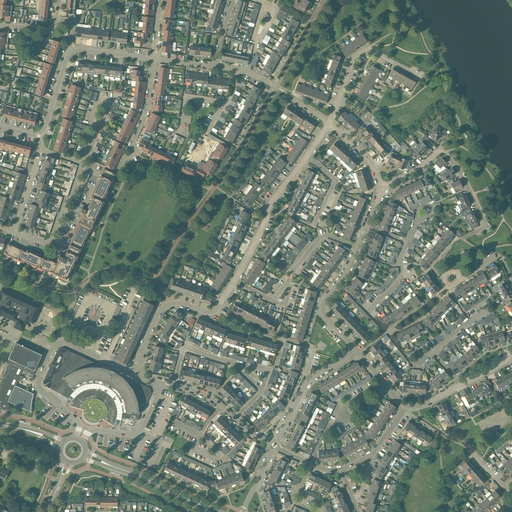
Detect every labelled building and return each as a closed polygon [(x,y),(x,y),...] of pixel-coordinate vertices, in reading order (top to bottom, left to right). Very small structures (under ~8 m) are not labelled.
[(312,3),(305,0),(302,0),(300,4),(297,2),(294,7),(304,13),(305,10),(307,11),(312,3)] [(10,20),(11,12),(0,10),(0,13),(0,16),(5,17),(4,19),(10,20)] [(289,23),(298,28),(299,25),(298,24),(299,22),(291,18),(289,23)] [(216,30),(217,25),(209,23),(208,27),(207,26),(205,31),(213,32),(214,29),(216,30)] [(298,28),(289,23),(286,28),(294,32),(295,31),(296,31),(298,28)] [(286,28),(283,32),(292,37),(294,34),(293,33),(294,32),(286,28)] [(0,32),(0,37),(8,39),(9,31),(3,30),(3,32),(0,32)] [(290,41),(292,37),(283,32),(281,37),(283,38),(289,41),(289,40),(290,41)] [(357,38),(362,46),(367,42),(362,35),(363,34),(361,32),(359,34),(360,36),(357,38)] [(356,49),(362,46),(357,38),(356,36),(354,38),(355,40),(352,42),(351,42),(356,49)] [(145,44),(145,39),(137,38),(137,37),(135,37),(134,46),(140,47),(141,44),(145,44)] [(283,38),(280,43),(289,48),(291,44),(290,44),(290,42),(289,41),(283,38)] [(51,39),(49,45),(59,48),(61,43),(51,39)] [(351,53),(356,49),(351,42),(352,42),(350,40),(348,41),(349,43),(346,46),(351,53)] [(289,48),(280,43),(277,48),(285,52),(286,51),(287,51),(289,48)] [(346,57),(351,53),(346,46),(345,44),(343,45),(344,47),(340,49),(346,57)] [(59,48),(49,45),(47,50),(58,53),(59,48)] [(172,48),(162,46),(161,55),(167,56),(168,53),(172,53),(172,48)] [(274,46),(272,50),(273,51),(275,52),(282,56),(283,57),(285,54),(284,53),(285,52),(277,48),(274,46)] [(58,53),(47,50),(45,55),(56,58),(58,53)] [(273,51),(270,56),(278,60),(279,59),(280,60),(282,56),(275,52),(273,51)] [(54,64),(56,58),(45,55),(44,60),(54,64)] [(332,59),(332,60),(341,63),(343,58),(334,55),(333,59),(332,59)] [(270,56),(268,61),(276,66),(278,62),(277,62),(278,60),(270,56)] [(265,59),(263,64),(265,65),(273,70),(274,68),(275,69),(276,66),(268,61),(265,59)] [(331,65),(340,68),(341,63),(332,60),(331,60),(332,61),(331,65)] [(40,67),(51,71),(52,65),(42,62),(40,67)] [(159,73),(169,74),(170,69),(166,68),(166,65),(160,64),(159,73)] [(273,70),(265,65),(262,70),(265,72),(264,75),(269,77),(270,75),(271,75),(273,72),(272,71),(273,70)] [(328,69),(338,73),(340,68),(331,65),(329,69),(328,68),(328,69)] [(139,67),(138,67),(131,66),(130,75),(133,76),(133,75),(141,76),(141,71),(139,70),(139,67)] [(377,77),(378,76),(379,73),(381,74),(383,71),(381,70),(380,71),(372,66),(369,72),(377,77)] [(39,72),(49,76),(51,71),(40,67),(39,72)] [(116,67),(115,77),(120,78),(121,76),(122,77),(123,71),(121,70),(122,67),(116,67)] [(395,79),(399,71),(393,68),(389,76),(393,78),(392,80),(394,82),(395,80),(395,79)] [(327,74),(336,78),(338,73),(328,69),(328,70),(329,70),(327,74)] [(405,74),(399,71),(395,79),(395,80),(399,82),(398,83),(400,85),(401,83),(400,83),(405,74)] [(47,81),(49,76),(39,72),(37,78),(47,81)] [(369,72),(366,78),(374,82),(376,78),(378,79),(379,77),(380,77),(378,76),(377,77),(369,72)] [(325,73),(323,78),(324,79),(326,79),(334,82),(336,78),(327,74),(325,73)] [(411,78),(405,74),(400,83),(401,83),(404,85),(402,89),(405,90),(406,88),(405,88),(411,78)] [(46,86),(47,81),(37,78),(35,83),(46,86)] [(374,82),(366,78),(363,84),(371,88),(371,87),(373,84),(375,85),(376,83),(374,82)] [(417,81),(411,78),(405,88),(406,88),(409,90),(408,91),(410,93),(417,81)] [(324,84),(332,87),(333,87),(334,82),(326,79),(324,84)] [(44,91),(46,86),(35,83),(34,88),(44,91)] [(254,86),(251,91),(259,95),(260,94),(261,94),(263,91),(262,90),(263,88),(264,88),(258,84),(256,87),(254,86)] [(304,86),(305,87),(305,84),(303,84),(302,86),(298,84),(295,92),(301,95),(304,86)] [(371,88),(363,84),(360,89),(368,94),(368,93),(370,90),(372,91),(373,89),(371,87),(371,88)] [(68,95),(77,98),(81,88),(71,85),(68,95)] [(304,86),(301,95),(307,97),(310,89),(311,89),(312,87),(309,86),(308,88),(305,87),(304,86)] [(42,97),(44,91),(34,88),(32,93),(42,97)] [(314,90),(311,89),(310,89),(307,97),(313,99),(316,91),(317,91),(318,89),(315,88),(314,90)] [(370,94),(368,93),(368,94),(360,89),(356,95),(364,100),(367,96),(369,97),(370,94)] [(316,91),(313,99),(319,101),(323,93),(324,91),(323,91),(321,90),(321,92),(317,91),(316,91)] [(251,91),(248,95),(257,100),(259,97),(258,96),(259,95),(251,91)] [(327,95),(323,93),(319,101),(326,104),(329,95),(329,96),(330,93),(328,93),(327,95)] [(65,105),(74,108),(77,98),(68,95),(65,105)] [(248,95),(246,100),(254,104),(254,103),(255,104),(257,100),(248,95)] [(253,106),(254,104),(246,100),(243,105),(245,106),(252,110),(254,106),(253,106)] [(3,116),(8,117),(11,107),(6,105),(3,116)] [(71,119),(74,108),(65,105),(62,116),(71,119)] [(245,106),(242,110),(250,115),(251,113),(252,114),(254,110),(252,110),(245,106)] [(288,106),(281,117),(284,119),(285,120),(286,117),(292,109),(288,106)] [(17,108),(11,107),(8,117),(14,119),(17,108)] [(22,109),(17,108),(14,119),(19,120),(22,109)] [(27,111),(22,109),(19,120),(24,121),(27,111)] [(128,115),(138,119),(140,114),(130,109),(128,115)] [(291,119),(296,111),(292,109),(286,117),(287,118),(288,117),(291,119)] [(242,110),(240,115),(248,120),(250,117),(249,116),(250,115),(242,110)] [(32,112),(27,111),(24,121),(30,123),(32,112)] [(300,114),(296,111),(291,119),(295,122),(300,114)] [(342,122),(348,115),(344,111),(338,118),(342,122)] [(32,112),(30,123),(35,124),(38,114),(32,112)] [(149,118),(159,122),(161,117),(152,113),(149,118)] [(295,122),(294,123),(295,123),(295,125),(298,127),(298,126),(304,117),(300,114),(295,122)] [(135,124),(138,119),(128,115),(126,119),(135,124)] [(240,115),(237,120),(243,123),(245,124),(245,123),(247,124),(248,120),(240,115)] [(348,115),(342,122),(346,125),(352,118),(351,117),(348,115)] [(310,121),(304,117),(298,126),(300,128),(301,126),(305,128),(310,121)] [(63,118),(60,129),(69,132),(73,121),(63,118)] [(159,122),(149,118),(147,123),(157,127),(159,122)] [(356,122),(352,118),(346,125),(350,129),(356,122)] [(123,124),(133,129),(135,124),(126,119),(123,124)] [(235,119),(233,124),(241,129),(243,125),(242,125),(243,123),(237,120),(235,119)] [(305,128),(303,130),(306,132),(307,130),(311,132),(316,125),(310,121),(305,128)] [(356,122),(350,129),(354,132),(360,125),(356,122)] [(154,132),(157,127),(147,123),(145,128),(154,132)] [(121,129),(131,134),(133,129),(123,124),(121,129)] [(233,124),(230,128),(238,133),(238,131),(240,132),(241,129),(233,124)] [(363,137),(370,131),(366,127),(365,128),(362,125),(359,128),(360,129),(362,131),(359,133),(363,137)] [(441,130),(437,126),(428,133),(430,135),(428,136),(430,138),(432,137),(434,141),(437,139),(438,141),(441,138),(442,138),(447,134),(444,131),(443,132),(441,130)] [(230,128),(227,133),(236,138),(238,135),(237,134),(238,133),(230,128)] [(60,129),(57,139),(66,142),(69,132),(60,129)] [(119,134),(128,139),(131,134),(121,129),(119,134)] [(370,131),(363,137),(367,142),(375,134),(372,130),(370,132),(370,131)] [(236,138),(227,133),(225,138),(232,142),(233,141),(234,141),(236,138)] [(128,139),(119,134),(116,139),(126,144),(128,139)] [(218,139),(209,134),(207,137),(216,142),(218,139)] [(375,134),(367,142),(371,146),(378,140),(376,138),(377,136),(375,134)] [(147,142),(149,140),(148,140),(140,136),(138,142),(141,143),(139,147),(144,149),(147,142)] [(294,142),(296,143),(297,142),(304,148),(308,142),(301,137),(298,141),(296,140),(294,142)] [(422,142),(418,145),(425,153),(429,149),(427,147),(430,145),(423,137),(420,139),(422,142)] [(63,153),(66,142),(57,139),(53,150),(63,153)] [(227,144),(218,139),(216,142),(219,144),(216,149),(226,155),(228,152),(226,151),(228,148),(225,147),(227,144)] [(371,146),(375,150),(381,144),(380,143),(382,142),(379,139),(378,140),(371,146)] [(114,140),(112,145),(114,146),(123,150),(125,145),(117,141),(114,140)] [(2,152),(7,153),(10,142),(5,141),(2,152)] [(7,153),(13,154),(15,144),(10,142),(7,153)] [(151,147),(152,144),(147,142),(144,149),(142,151),(147,154),(148,154),(151,147)] [(293,148),(301,153),(304,148),(297,142),(296,143),(294,147),(292,145),(291,147),(293,149),(293,148)] [(333,153),(339,146),(336,142),(329,149),(333,153)] [(411,148),(409,149),(416,157),(419,155),(421,157),(425,153),(418,145),(415,142),(410,146),(411,148)] [(13,154),(18,156),(21,145),(15,144),(13,154)] [(381,144),(375,150),(378,154),(385,148),(381,144)] [(21,145),(18,156),(23,157),(26,147),(21,145)] [(112,151),(120,155),(123,150),(114,146),(112,151)] [(339,146),(333,153),(337,156),(343,149),(339,146)] [(385,148),(378,154),(382,159),(385,156),(387,158),(392,151),(387,146),(385,148)] [(26,147),(23,157),(28,159),(31,148),(26,147)] [(156,149),(151,147),(148,154),(147,154),(147,155),(152,158),(156,149)] [(297,159),(301,153),(293,148),(293,149),(290,152),(289,151),(287,153),(289,154),(289,153),(297,159)] [(152,158),(157,160),(161,151),(156,149),(152,158)] [(226,155),(216,149),(213,155),(211,153),(209,156),(218,161),(219,158),(222,160),(223,157),(225,157),(226,155)] [(337,156),(341,159),(347,153),(343,149),(337,156)] [(109,150),(107,155),(109,156),(118,160),(120,155),(112,151),(109,150)] [(157,160),(161,162),(166,154),(161,151),(157,160)] [(392,151),(387,158),(389,159),(387,163),(392,165),(396,157),(397,154),(392,152),(392,151)] [(171,156),(166,165),(171,167),(176,158),(177,156),(174,155),(175,153),(173,152),(171,156)] [(293,164),(297,159),(289,153),(289,154),(287,157),(285,156),(283,158),(285,160),(286,159),(293,164)] [(347,153),(341,159),(345,163),(351,156),(347,153)] [(161,162),(166,165),(171,156),(166,154),(161,162)] [(107,155),(105,160),(107,161),(116,165),(118,160),(109,156),(107,155)] [(44,161),(54,164),(56,159),(46,156),(44,161)] [(204,162),(203,163),(205,165),(216,171),(217,168),(216,167),(218,164),(216,163),(218,161),(209,156),(208,159),(207,162),(206,162),(205,162),(204,162)] [(351,156),(345,163),(349,166),(355,159),(351,156)] [(279,157),(275,161),(282,167),(283,165),(284,166),(287,163),(279,157)] [(398,168),(401,159),(396,157),(392,165),(398,168)] [(440,173),(446,169),(443,166),(446,163),(442,158),(433,167),(439,173),(440,173)] [(355,159),(349,166),(353,170),(359,163),(355,159)] [(401,159),(398,168),(403,170),(404,168),(408,169),(410,164),(409,163),(410,161),(405,159),(404,161),(401,159)] [(43,166),(53,169),(54,164),(44,161),(43,166)] [(116,165),(107,161),(105,166),(113,170),(116,165)] [(216,171),(205,165),(200,161),(197,167),(197,168),(194,173),(203,177),(206,172),(211,176),(213,172),(214,173),(216,171)] [(282,167),(275,161),(272,166),(280,172),(282,169),(281,168),(282,167)] [(191,165),(185,162),(181,171),(184,173),(183,174),(186,176),(191,165)] [(197,168),(197,167),(191,165),(186,176),(189,177),(189,175),(193,177),(194,173),(197,168)] [(41,171),(51,174),(53,169),(43,166),(41,171)] [(280,172),(272,166),(268,170),(275,176),(276,174),(277,175),(280,172)] [(116,173),(105,168),(90,198),(92,199),(87,210),(83,208),(84,205),(81,204),(80,207),(74,205),(72,211),(77,213),(75,216),(78,217),(79,215),(83,217),(80,223),(79,223),(74,233),(76,234),(65,256),(59,252),(57,256),(59,257),(58,260),(59,260),(58,263),(48,258),(48,260),(27,250),(27,252),(9,243),(4,254),(24,264),(25,262),(46,272),(46,270),(59,276),(58,279),(60,280),(60,281),(65,284),(66,283),(69,282),(70,282),(77,268),(75,268),(75,266),(73,265),(91,229),(104,201),(103,201),(116,173)] [(307,172),(306,175),(314,179),(316,174),(317,175),(319,172),(311,168),(309,171),(307,170),(306,172),(307,172)] [(447,171),(446,169),(440,173),(442,175),(443,174),(447,180),(455,174),(452,168),(447,171)] [(275,176),(268,170),(265,175),(273,181),(275,178),(274,177),(275,176)] [(39,176),(50,180),(51,174),(41,171),(39,176)] [(17,172),(15,178),(24,180),(26,175),(17,172)] [(273,181),(265,175),(261,179),(268,185),(269,184),(270,184),(273,181)] [(312,183),(314,179),(306,175),(304,177),(303,177),(302,179),(312,184),(312,183)] [(421,180),(424,187),(426,190),(429,189),(427,186),(432,184),(427,175),(424,176),(425,178),(422,179),(423,179),(422,180),(421,180)] [(38,181),(48,185),(50,180),(39,176),(38,181)] [(24,180),(15,178),(14,183),(23,186),(24,180)] [(419,190),(424,187),(421,180),(422,180),(421,178),(418,179),(419,181),(417,182),(416,182),(419,190)] [(268,185),(261,179),(260,181),(258,180),(256,182),(263,188),(266,190),(268,187),(267,186),(268,185)] [(301,184),(309,188),(310,188),(313,189),(315,185),(312,183),(312,184),(302,179),(301,180),(302,181),(301,184)] [(414,192),(419,190),(416,182),(417,182),(416,180),(413,182),(414,183),(412,184),(410,185),(414,192)] [(454,183),(453,180),(447,183),(450,189),(453,188),(455,191),(462,188),(459,181),(454,183)] [(48,185),(38,181),(36,187),(46,190),(48,185)] [(256,182),(252,187),(259,192),(260,191),(261,192),(263,188),(256,182)] [(23,186),(14,183),(12,188),(21,191),(23,186)] [(410,185),(412,184),(411,183),(408,184),(409,185),(406,187),(405,187),(409,194),(414,192),(410,185)] [(307,193),(309,188),(301,184),(300,186),(299,186),(298,188),(307,193)] [(250,185),(246,189),(256,197),(259,194),(258,194),(259,192),(252,187),(250,185)] [(403,197),(404,197),(406,195),(407,197),(408,198),(410,197),(409,194),(405,187),(406,187),(405,185),(403,186),(404,188),(401,189),(400,189),(403,197)] [(8,187),(7,192),(10,193),(19,196),(21,191),(12,188),(8,187)] [(400,189),(401,189),(400,187),(398,189),(398,190),(395,192),(396,194),(391,196),(396,200),(401,198),(402,200),(403,200),(405,200),(404,197),(403,197),(400,189)] [(297,190),(295,192),(305,197),(307,193),(298,188),(297,190)] [(254,201),(256,197),(246,189),(243,194),(245,196),(252,201),(253,200),(254,201)] [(39,195),(48,198),(49,193),(40,190),(39,195)] [(294,195),(293,197),(302,202),(303,201),(305,197),(295,192),(294,195)] [(458,205),(468,201),(466,196),(464,197),(462,192),(455,196),(458,202),(457,202),(458,205)] [(10,193),(9,198),(13,199),(13,200),(18,201),(19,196),(10,193)] [(37,201),(46,203),(48,198),(39,195),(37,201)] [(2,202),(11,205),(13,200),(13,199),(9,198),(4,196),(3,196),(2,202)] [(251,203),(252,201),(245,196),(242,200),(241,200),(240,200),(239,201),(248,208),(252,203),(251,203)] [(389,206),(388,207),(398,211),(399,211),(401,207),(400,206),(399,205),(398,205),(399,203),(396,200),(391,196),(388,203),(390,203),(389,206)] [(293,199),(292,202),(300,206),(301,207),(302,204),(304,205),(305,203),(303,201),(302,202),(293,197),(292,199),(293,199)] [(360,197),(358,201),(366,205),(368,200),(360,197)] [(46,203),(37,201),(35,205),(35,206),(41,207),(41,208),(44,209),(46,203)] [(358,201),(356,206),(364,210),(366,205),(358,201)] [(468,201),(458,205),(461,211),(459,212),(461,214),(470,210),(468,206),(470,205),(468,201)] [(11,205),(2,202),(0,207),(9,210),(11,205)] [(300,206),(292,202),(290,205),(289,204),(288,206),(301,212),(302,210),(299,208),(300,206)] [(39,213),(41,208),(41,207),(35,206),(35,205),(31,204),(29,209),(39,213)] [(388,208),(387,211),(386,212),(394,215),(395,212),(397,213),(398,211),(388,207),(389,206),(387,205),(386,208),(388,208)] [(301,212),(288,206),(287,208),(288,208),(287,211),(295,215),(296,213),(299,215),(301,212)] [(356,206),(354,211),(362,214),(364,210),(356,206)] [(0,207),(0,212),(8,215),(9,210),(0,207)] [(239,216),(247,220),(248,218),(249,219),(251,215),(245,212),(246,210),(242,207),(240,210),(242,211),(239,216)] [(29,209),(27,215),(37,218),(39,213),(29,209)] [(391,220),(394,215),(386,212),(387,211),(385,210),(384,213),(385,214),(384,216),(384,217),(391,220)] [(470,210),(461,214),(461,215),(463,216),(464,216),(466,219),(465,220),(466,222),(476,217),(474,212),(471,213),(470,210)] [(354,211),(352,215),(360,219),(362,214),(354,211)] [(27,215),(26,220),(36,223),(37,218),(27,215)] [(352,215),(350,220),(358,224),(360,219),(352,215)] [(246,221),(247,220),(239,216),(237,221),(239,222),(246,226),(246,225),(247,222),(246,221)] [(383,219),(382,222),(389,226),(390,223),(393,224),(394,222),(391,221),(391,220),(384,217),(384,216),(383,216),(382,218),(383,219)] [(287,219),(285,220),(294,227),(297,223),(290,217),(288,220),(287,219)] [(478,222),(476,217),(466,222),(467,225),(468,224),(471,230),(478,227),(476,223),(478,222)] [(34,228),(36,223),(26,220),(24,225),(34,228)] [(285,223),(283,225),(290,231),(291,231),(293,233),(296,229),(294,227),(285,220),(284,222),(285,223)] [(348,224),(348,225),(356,228),(358,224),(350,220),(348,224)] [(389,226),(382,222),(381,221),(379,224),(381,224),(379,228),(390,232),(392,227),(389,226)] [(239,222),(237,227),(246,232),(248,228),(246,228),(247,226),(246,225),(246,226),(239,222)] [(346,223),(345,226),(347,227),(345,230),(345,231),(354,234),(356,228),(348,225),(348,224),(346,223)] [(279,228),(287,235),(290,231),(283,225),(281,228),(280,227),(279,228)] [(246,232),(237,227),(234,232),(242,236),(243,235),(244,235),(246,232)] [(284,239),(287,235),(279,228),(278,230),(279,231),(277,233),(284,239)] [(344,229),(342,232),(344,233),(342,237),(351,241),(354,234),(345,231),(345,230),(344,229)] [(444,230),(442,231),(451,238),(450,239),(451,240),(453,238),(452,237),(455,234),(448,229),(447,231),(445,230),(444,230)] [(413,237),(418,240),(420,237),(420,236),(421,236),(423,234),(420,231),(418,230),(417,233),(416,235),(415,234),(413,237)] [(451,238),(442,231),(441,233),(441,234),(443,236),(441,238),(447,243),(446,243),(448,244),(449,242),(448,241),(450,239),(451,238)] [(234,232),(232,237),(232,238),(241,242),(243,238),(241,238),(242,236),(234,232)] [(375,239),(385,243),(385,241),(386,241),(388,237),(385,236),(384,237),(377,234),(377,233),(376,232),(375,235),(376,236),(375,238),(375,239)] [(274,235),(273,236),(281,243),(283,245),(286,240),(284,239),(277,233),(275,236),(274,235)] [(278,247),(281,243),(273,236),(271,238),(272,239),(271,241),(278,247)] [(437,242),(443,247),(443,248),(444,249),(446,247),(444,246),(446,243),(447,243),(441,238),(439,236),(435,240),(437,242)] [(227,242),(237,247),(238,245),(239,246),(241,242),(232,238),(232,237),(230,237),(227,242)] [(413,241),(412,243),(414,245),(417,247),(421,243),(418,240),(413,237),(412,241),(413,241)] [(373,238),(372,241),(374,241),(373,244),(373,245),(383,248),(385,243),(375,239),(375,238),(373,238)] [(266,245),(275,251),(278,247),(271,241),(269,244),(268,243),(266,245)] [(236,248),(237,247),(227,242),(225,247),(227,248),(236,252),(238,249),(236,248)] [(443,247),(437,242),(433,246),(439,251),(439,252),(440,253),(442,251),(441,250),(443,248),(443,247)] [(382,251),(383,249),(373,245),(373,244),(371,243),(370,246),(372,246),(371,249),(371,250),(378,253),(379,250),(382,251)] [(437,254),(439,252),(439,251),(433,246),(431,244),(427,248),(430,250),(430,251),(436,256),(435,256),(436,257),(438,255),(437,254)] [(272,255),(275,251),(266,245),(265,246),(266,247),(264,249),(272,255)] [(337,250),(344,256),(347,252),(340,246),(337,250)] [(236,252),(227,248),(224,253),(232,257),(233,255),(234,256),(236,252)] [(266,262),(272,255),(264,249),(262,252),(261,251),(260,253),(262,254),(259,257),(266,262)] [(378,253),(371,250),(371,249),(369,249),(368,251),(370,252),(369,255),(376,258),(377,256),(380,257),(381,254),(378,253)] [(337,250),(334,255),(341,260),(344,256),(337,250)] [(436,256),(430,251),(426,255),(432,260),(431,261),(433,262),(434,259),(433,258),(435,256),(436,256)] [(232,257),(224,253),(222,258),(227,261),(226,262),(230,264),(232,259),(231,259),(232,257)] [(341,260),(334,255),(331,259),(338,264),(341,260)] [(432,260),(426,255),(422,259),(428,264),(428,265),(429,266),(431,264),(429,263),(431,261),(432,260)] [(366,260),(365,262),(376,267),(378,262),(375,261),(366,257),(365,259),(365,260),(366,260)] [(428,264),(422,259),(420,257),(416,262),(424,269),(425,270),(427,268),(426,267),(428,265),(428,264)] [(255,263),(262,268),(265,264),(257,259),(255,263)] [(338,264),(331,259),(327,263),(335,268),(338,264)] [(376,267),(365,262),(364,261),(363,263),(363,264),(364,265),(363,267),(373,272),(376,267)] [(224,266),(222,269),(222,270),(229,275),(233,269),(225,264),(226,264),(224,262),(222,265),(224,266)] [(259,272),(262,268),(255,263),(252,268),(259,272)] [(335,268),(327,263),(324,267),(332,272),(335,268)] [(284,273),(288,268),(283,264),(279,269),(284,273)] [(495,265),(490,268),(497,278),(500,276),(500,274),(503,272),(500,267),(497,269),(495,265)] [(371,276),(373,272),(363,267),(362,266),(361,268),(361,269),(362,269),(361,271),(368,275),(371,276)] [(332,272),(324,267),(321,271),(329,276),(332,272)] [(218,275),(226,280),(229,275),(222,270),(222,269),(220,268),(219,270),(221,271),(219,275),(218,275)] [(257,277),(259,272),(252,268),(249,272),(257,277)] [(492,281),(497,278),(490,268),(485,271),(488,275),(485,276),(489,283),(492,281)] [(329,276),(321,271),(318,275),(326,281),(329,276)] [(366,280),(368,275),(361,271),(359,271),(358,273),(359,274),(358,276),(366,280)] [(249,272),(246,276),(254,281),(257,277),(249,272)] [(490,283),(489,283),(485,276),(483,272),(481,273),(481,274),(481,275),(479,276),(484,283),(485,286),(490,283)] [(423,282),(430,277),(431,277),(429,275),(428,275),(427,273),(421,277),(420,276),(417,278),(421,284),(423,282)] [(222,286),(226,280),(218,275),(219,275),(217,274),(215,276),(217,277),(215,280),(215,281),(222,286)] [(326,281),(318,275),(315,279),(323,285),(326,281)] [(475,279),(479,286),(484,283),(479,276),(478,275),(477,276),(476,277),(477,278),(475,279)] [(251,285),(254,281),(246,276),(243,280),(251,285)] [(168,288),(174,290),(178,279),(171,277),(168,288)] [(360,287),(363,290),(368,284),(365,281),(364,283),(356,277),(354,279),(354,280),(355,280),(354,282),(360,287)] [(423,282),(426,286),(433,281),(434,281),(433,279),(431,279),(430,277),(423,282)] [(479,286),(475,279),(474,278),(472,279),(472,280),(470,282),(477,291),(481,289),(479,286)] [(180,292),(184,281),(178,279),(174,290),(180,292)] [(219,291),(222,286),(215,281),(215,280),(213,279),(212,281),(214,283),(211,287),(219,291)] [(323,285),(315,279),(312,283),(319,289),(323,285)] [(402,282),(400,284),(402,286),(403,286),(407,290),(410,294),(412,292),(410,288),(406,283),(404,280),(402,282)] [(477,291),(470,282),(470,280),(468,281),(468,283),(466,284),(471,291),(473,294),(477,291)] [(186,294),(190,283),(184,281),(180,292),(186,294)] [(350,286),(359,293),(361,291),(358,289),(360,287),(354,282),(353,281),(351,283),(351,284),(352,284),(351,286),(350,286)] [(433,281),(426,286),(429,290),(436,285),(437,285),(436,283),(435,283),(434,283),(433,281)] [(496,286),(493,288),(495,291),(496,292),(501,289),(504,293),(510,290),(505,283),(502,285),(501,282),(496,286)] [(186,294),(192,296),(196,285),(190,283),(186,294)] [(466,294),(467,294),(471,291),(466,284),(465,283),(463,284),(463,285),(464,286),(462,287),(466,294)] [(196,285),(192,296),(198,298),(202,287),(196,285)] [(350,286),(351,286),(349,285),(348,287),(348,288),(349,288),(347,290),(354,295),(352,297),(355,299),(360,294),(359,293),(350,286)] [(437,287),(436,285),(429,290),(432,295),(440,289),(439,287),(437,287)] [(459,289),(457,290),(462,297),(464,300),(468,297),(467,294),(466,294),(462,287),(461,286),(459,287),(459,288),(459,289)] [(208,289),(202,287),(198,298),(204,300),(208,289)] [(42,306),(2,288),(0,292),(0,315),(2,315),(17,322),(14,328),(23,332),(25,328),(26,329),(29,328),(28,325),(26,324),(27,323),(27,321),(34,324),(42,306)] [(462,297),(457,290),(457,288),(455,290),(455,291),(453,292),(458,300),(462,297)] [(306,294),(316,297),(317,295),(316,295),(317,292),(308,289),(306,294)] [(511,293),(510,290),(504,293),(502,295),(504,299),(503,300),(505,302),(510,299),(508,297),(511,294),(511,293)] [(412,295),(410,296),(411,298),(417,306),(421,303),(416,296),(414,294),(414,293),(412,295)] [(444,299),(453,308),(457,304),(448,296),(444,299)] [(411,298),(407,301),(413,309),(417,306),(411,298)] [(449,312),(453,308),(444,299),(441,303),(449,312)] [(139,310),(149,315),(154,305),(143,300),(139,310)] [(335,314),(336,315),(343,308),(339,304),(339,303),(337,301),(333,305),(335,307),(332,310),(335,313),(335,314)] [(413,309),(407,301),(403,304),(409,312),(413,309)] [(235,314),(240,305),(235,302),(231,310),(234,312),(233,313),(235,314)] [(449,312),(441,303),(437,307),(444,313),(443,313),(446,315),(449,312)] [(403,304),(399,307),(404,315),(409,312),(403,304)] [(241,315),(245,307),(240,305),(235,314),(237,315),(238,314),(241,315)] [(244,319),(249,309),(245,307),(241,315),(243,317),(243,318),(244,319)] [(395,308),(394,309),(395,310),(400,318),(404,315),(399,307),(397,309),(395,308)] [(444,313),(437,307),(433,310),(440,317),(443,313),(444,313)] [(341,320),(348,313),(343,308),(336,315),(338,317),(339,316),(340,318),(340,319),(341,320)] [(250,320),(254,312),(249,309),(244,319),(246,320),(247,319),(250,320)] [(134,320),(145,325),(149,315),(139,310),(134,320)] [(176,310),(173,314),(181,320),(184,316),(176,310)] [(400,318),(395,310),(391,313),(396,321),(400,318)] [(433,310),(430,314),(438,322),(442,319),(440,317),(433,310)] [(254,323),(258,314),(254,312),(250,320),(252,321),(252,322),(254,323)] [(345,325),(352,318),(348,313),(341,320),(342,322),(343,321),(345,323),(344,323),(344,324),(345,325)] [(396,321),(391,313),(387,316),(392,324),(396,321)] [(170,319),(178,324),(181,320),(173,314),(170,319)] [(263,316),(258,314),(254,323),(255,324),(256,323),(259,325),(263,316)] [(426,318),(435,326),(438,322),(430,314),(426,318)] [(388,327),(392,324),(387,316),(385,315),(381,318),(388,327)] [(261,327),(263,328),(267,320),(268,319),(263,316),(259,325),(261,326),(261,327)] [(194,327),(193,329),(198,331),(199,329),(203,320),(198,318),(196,322),(194,327)] [(350,330),(357,323),(352,318),(345,325),(347,327),(348,326),(349,328),(350,330)] [(435,326),(426,318),(423,322),(431,330),(435,326)] [(175,328),(178,324),(170,319),(167,323),(175,328)] [(130,330),(140,335),(145,325),(134,320),(130,330)] [(203,320),(199,329),(204,331),(207,322),(203,320)] [(272,322),(267,320),(263,328),(265,329),(265,331),(267,332),(272,322)] [(204,331),(208,333),(212,324),(207,322),(204,331)] [(272,322),(267,332),(269,333),(269,331),(272,333),(276,325),(272,322)] [(164,327),(172,332),(175,328),(167,323),(164,327)] [(354,334),(362,327),(357,323),(350,330),(351,331),(352,331),(353,332),(353,333),(354,334)] [(421,326),(420,323),(415,325),(419,334),(424,331),(425,334),(429,332),(423,324),(421,326)] [(208,333),(207,335),(212,337),(213,335),(217,326),(212,324),(208,333)] [(420,336),(419,334),(415,325),(410,328),(414,336),(415,336),(416,338),(420,336)] [(217,326),(213,335),(218,337),(221,328),(217,326)] [(169,336),(172,332),(164,327),(161,331),(169,336)] [(359,339),(366,332),(362,327),(354,334),(356,336),(357,335),(358,337),(358,338),(359,339)] [(218,337),(217,340),(221,342),(226,331),(221,328),(218,337)] [(410,328),(406,330),(410,338),(411,341),(416,338),(415,336),(414,336),(410,328)] [(125,339),(136,344),(140,335),(130,330),(125,339)] [(401,332),(405,340),(410,338),(406,330),(401,332)] [(502,330),(496,331),(497,334),(499,342),(498,342),(499,344),(501,343),(501,341),(505,340),(503,333),(502,330)] [(167,341),(166,340),(169,336),(161,331),(158,335),(160,337),(158,340),(165,344),(167,341)] [(496,331),(490,333),(494,344),(493,344),(493,345),(496,345),(496,343),(498,342),(499,342),(497,334),(496,331)] [(371,337),(366,332),(359,339),(361,341),(361,340),(363,342),(363,343),(364,344),(371,337)] [(405,340),(401,332),(396,334),(398,337),(394,340),(397,345),(400,343),(405,340)] [(490,333),(485,335),(488,346),(487,346),(488,347),(491,346),(490,345),(493,344),(494,344),(490,333)] [(480,337),(479,338),(479,339),(480,339),(480,340),(483,347),(482,347),(482,349),(485,348),(485,347),(487,346),(488,346),(485,335),(480,337)] [(240,346),(239,350),(244,351),(245,348),(246,345),(245,345),(247,339),(242,337),(240,346)] [(136,344),(125,339),(121,349),(131,354),(136,344)] [(369,348),(372,352),(382,345),(379,341),(376,343),(369,348)] [(24,346),(16,343),(7,363),(9,364),(8,367),(6,368),(7,369),(5,375),(3,375),(3,377),(0,384),(0,404),(0,405),(0,406),(0,407),(1,407),(1,408),(2,409),(3,410),(4,410),(5,410),(6,410),(7,409),(8,408),(8,407),(9,406),(8,405),(8,404),(8,403),(8,402),(31,412),(31,406),(32,400),(34,394),(16,386),(18,380),(20,381),(21,377),(20,376),(23,370),(33,375),(42,355),(34,351),(36,348),(25,343),(24,346)] [(295,351),(304,354),(306,350),(304,349),(305,348),(296,345),(295,351)] [(382,345),(372,352),(376,356),(383,351),(381,349),(384,347),(382,345)] [(476,354),(475,355),(476,356),(478,354),(477,353),(480,351),(475,345),(473,346),(472,345),(470,347),(471,348),(476,354)] [(102,366),(63,348),(58,350),(43,382),(44,386),(54,390),(68,398),(72,401),(71,403),(70,406),(78,408),(78,409),(81,409),(83,409),(84,410),(84,411),(83,413),(84,415),(85,417),(86,419),(87,420),(88,421),(90,422),(92,422),(94,422),(96,422),(98,422),(99,421),(101,419),(102,418),(114,426),(115,424),(116,421),(116,419),(117,418),(122,418),(138,420),(139,412),(142,412),(151,393),(149,388),(136,382),(133,384),(136,388),(138,393),(135,394),(132,388),(127,382),(122,377),(115,373),(109,370),(101,368),(102,366)] [(476,354),(471,348),(466,352),(472,358),(471,359),(472,360),(474,358),(473,357),(475,355),(476,354)] [(131,354),(121,349),(116,359),(127,364),(131,354)] [(304,354),(295,351),(292,350),(291,356),(293,356),(302,359),(302,357),(303,358),(304,354)] [(386,355),(383,351),(376,356),(379,360),(386,355)] [(466,352),(462,356),(467,362),(467,363),(468,364),(470,362),(469,361),(471,359),(472,358),(466,352)] [(464,364),(467,363),(467,362),(462,356),(460,353),(456,357),(456,358),(463,366),(462,366),(463,367),(465,366),(464,364)] [(377,361),(381,365),(390,358),(387,354),(386,355),(379,360),(377,361)] [(293,356),(292,362),(302,365),(303,361),(301,360),(302,359),(293,356)] [(393,362),(390,358),(381,365),(384,369),(393,362)] [(459,370),(458,370),(459,371),(461,369),(460,368),(462,366),(463,366),(456,358),(452,362),(459,370)] [(357,361),(351,365),(356,373),(362,370),(364,369),(361,364),(359,365),(357,361)] [(384,369),(387,373),(397,366),(393,362),(384,369)] [(447,365),(447,366),(449,368),(454,373),(453,374),(455,375),(457,373),(456,372),(458,370),(459,370),(452,362),(447,365)] [(350,377),(356,373),(351,365),(345,368),(350,377)] [(397,366),(387,373),(391,377),(398,372),(400,370),(397,366)] [(290,370),(287,375),(296,378),(296,377),(297,377),(299,373),(297,373),(298,370),(290,368),(290,370)] [(345,380),(350,377),(345,368),(340,371),(345,380)] [(445,381),(446,383),(448,381),(447,380),(450,377),(443,369),(438,373),(445,381)] [(340,371),(334,375),(339,383),(345,380),(340,371)] [(398,372),(391,377),(394,381),(397,385),(402,379),(399,377),(401,376),(398,372)] [(438,373),(434,376),(436,378),(436,379),(441,385),(440,385),(441,386),(443,385),(442,383),(445,381),(438,373)] [(285,375),(283,379),(285,380),(295,384),(296,380),(295,380),(296,378),(287,375),(285,374),(285,375)] [(339,383),(334,375),(328,378),(333,387),(339,383)] [(366,378),(363,380),(364,383),(370,379),(371,379),(371,378),(369,375),(366,377),(366,378)] [(216,378),(213,387),(219,388),(222,377),(216,376),(216,378)] [(504,376),(499,379),(504,387),(505,389),(509,387),(508,384),(504,376)] [(333,387),(328,378),(323,382),(328,390),(333,387)] [(428,383),(429,384),(431,390),(435,387),(436,388),(436,389),(437,390),(439,388),(438,387),(440,385),(441,385),(436,379),(432,382),(431,381),(428,383)] [(494,379),(491,381),(494,386),(493,387),(495,391),(499,389),(504,387),(499,379),(497,380),(495,381),(494,379)] [(285,380),(283,385),(291,389),(292,387),(293,388),(295,384),(285,380)] [(482,385),(486,394),(488,396),(492,394),(490,390),(493,389),(488,380),(483,382),(484,384),(482,385)] [(229,387),(228,386),(230,384),(227,382),(226,384),(219,390),(223,394),(229,387)] [(322,394),(328,390),(323,382),(317,385),(322,394)] [(419,393),(419,394),(422,394),(422,393),(425,393),(426,390),(431,390),(429,384),(426,383),(426,385),(424,385),(424,382),(420,382),(420,385),(420,393),(419,393)] [(291,389),(283,385),(281,391),(290,395),(292,391),(291,390),(291,389)] [(477,388),(482,396),(486,394),(482,385),(477,388)] [(223,394),(227,398),(235,389),(231,386),(229,387),(223,394)] [(477,398),(482,396),(477,388),(473,390),(474,392),(477,398)] [(227,398),(230,401),(238,393),(235,389),(227,398)] [(289,398),(290,395),(281,391),(279,396),(278,399),(283,404),(285,399),(287,400),(288,398),(289,398)] [(308,397),(317,402),(319,396),(311,392),(310,394),(309,394),(308,397)] [(474,392),(469,394),(473,403),(475,405),(479,403),(477,398),(474,392)] [(466,406),(469,405),(473,403),(469,394),(467,396),(466,394),(461,396),(464,402),(466,406)] [(237,395),(230,401),(234,405),(240,398),(237,395)] [(178,403),(187,408),(191,401),(190,400),(187,399),(188,398),(185,396),(184,398),(181,397),(178,403)] [(240,398),(234,405),(238,408),(246,400),(242,396),(240,398)] [(273,403),(281,410),(283,407),(283,406),(284,405),(283,404),(278,399),(276,397),(272,401),(273,403)] [(308,397),(306,401),(307,401),(306,403),(316,407),(317,405),(318,405),(319,403),(317,402),(308,397)] [(191,399),(190,400),(191,401),(187,408),(185,410),(191,413),(196,403),(195,403),(192,402),(193,400),(191,399)] [(329,408),(333,410),(335,404),(328,400),(326,403),(329,405),(328,407),(329,408)] [(388,401),(365,434),(371,438),(373,439),(374,437),(375,438),(376,437),(380,431),(380,430),(379,430),(380,428),(381,429),(384,426),(383,425),(384,423),(385,424),(387,420),(387,419),(388,418),(389,418),(391,415),(391,414),(392,412),(392,413),(395,409),(394,408),(396,407),(388,401)] [(438,407),(439,410),(440,411),(449,406),(446,401),(437,405),(437,404),(435,405),(437,408),(438,407)] [(195,416),(197,413),(201,406),(200,406),(197,404),(198,403),(195,402),(195,403),(196,403),(191,413),(190,413),(195,416)] [(281,410),(273,403),(269,407),(276,413),(277,412),(278,413),(281,410)] [(304,404),(303,407),(314,413),(315,411),(315,410),(316,407),(306,403),(305,404),(304,404)] [(197,413),(202,416),(206,409),(205,408),(202,407),(203,405),(201,404),(200,406),(201,406),(197,413)] [(441,413),(442,415),(443,416),(450,412),(452,411),(449,406),(440,411),(439,410),(438,411),(439,413),(441,413)] [(206,409),(202,416),(207,418),(211,411),(207,410),(208,408),(206,407),(205,408),(206,409)] [(276,413),(269,407),(265,411),(273,418),(275,415),(276,413)] [(314,413),(303,407),(301,411),(302,412),(301,413),(303,414),(311,418),(314,413)] [(474,411),(469,413),(472,417),(476,415),(479,413),(476,407),(474,408),(475,410),(474,411)] [(176,410),(172,417),(173,417),(174,418),(175,417),(177,418),(180,412),(176,410)] [(265,411),(261,415),(268,421),(269,420),(270,421),(273,418),(265,411)] [(325,412),(323,411),(321,416),(322,417),(328,420),(330,415),(325,412)] [(452,417),(450,412),(443,416),(442,415),(441,416),(442,418),(443,418),(445,420),(445,421),(452,417)] [(300,418),(309,423),(311,418),(303,414),(303,415),(302,415),(300,418)] [(261,415),(258,419),(257,419),(265,426),(267,424),(267,423),(268,421),(261,415)] [(213,423),(217,427),(223,420),(220,416),(213,423)] [(445,421),(445,420),(443,421),(445,423),(446,423),(448,426),(449,428),(455,425),(454,423),(457,421),(454,416),(452,417),(445,421)] [(257,419),(258,419),(256,418),(252,422),(260,430),(261,429),(262,429),(265,426),(257,419)] [(298,424),(306,428),(309,423),(300,418),(298,422),(299,423),(298,424)] [(227,424),(223,420),(217,427),(221,430),(227,424)] [(320,422),(319,422),(317,427),(322,430),(325,425),(320,422)] [(403,429),(408,432),(414,424),(410,422),(410,423),(408,422),(403,429)] [(231,427),(227,424),(221,430),(224,434),(231,427)] [(304,433),(306,428),(298,424),(298,426),(296,425),(295,429),(304,433)] [(408,432),(413,435),(418,428),(416,427),(417,426),(414,424),(408,432)] [(228,437),(234,431),(231,427),(224,434),(228,437)] [(413,435),(417,439),(423,430),(420,428),(419,429),(418,428),(413,435)] [(295,429),(293,432),(294,433),(293,434),(301,438),(304,440),(306,436),(307,435),(304,433),(295,429)] [(423,430),(417,439),(422,442),(427,435),(426,434),(426,433),(423,430)] [(232,441),(238,434),(234,431),(228,437),(232,441)] [(238,434),(232,441),(235,445),(242,438),(238,434)] [(301,438),(293,434),(292,436),(291,435),(290,439),(299,443),(302,445),(304,440),(301,438)] [(427,435),(422,442),(427,445),(433,437),(429,435),(429,436),(427,435)] [(367,441),(364,436),(352,442),(340,449),(343,454),(345,457),(347,456),(348,456),(355,453),(355,452),(355,451),(356,450),(357,451),(360,449),(361,448),(360,448),(362,447),(363,448),(366,446),(366,445),(368,444),(367,441)] [(299,443),(290,439),(288,443),(289,443),(286,448),(293,451),(295,448),(296,449),(299,443)] [(392,445),(399,450),(403,446),(394,440),(392,443),(393,444),(392,445)] [(254,446),(252,451),(259,455),(260,454),(261,451),(262,452),(265,447),(256,443),(254,446)] [(396,455),(399,450),(392,445),(391,447),(390,446),(388,449),(396,455)] [(0,452),(2,449),(0,448),(0,476),(2,477),(1,478),(5,480),(9,471),(0,466),(0,452)] [(387,453),(386,455),(393,460),(395,457),(398,459),(400,457),(396,455),(388,449),(386,453),(387,453)] [(339,456),(338,450),(318,452),(319,461),(322,461),(322,462),(330,461),(331,460),(332,460),(333,461),(337,460),(337,459),(339,459),(339,456)] [(259,455),(252,451),(249,456),(257,460),(257,459),(258,456),(260,457),(261,455),(260,454),(259,455)] [(381,459),(390,464),(393,460),(386,455),(385,456),(384,456),(381,459)] [(249,456),(247,461),(254,465),(255,464),(256,462),(257,462),(259,460),(257,459),(257,460),(249,456)] [(277,464),(286,468),(290,460),(285,457),(283,460),(281,459),(280,461),(279,460),(277,464)] [(505,458),(501,462),(503,464),(509,471),(511,470),(511,471),(511,470),(511,466),(507,461),(505,458)] [(387,469),(390,464),(381,459),(379,462),(380,463),(379,464),(382,466),(387,469)] [(256,465),(255,464),(254,465),(247,461),(244,460),(242,465),(244,466),(244,467),(248,468),(246,471),(252,474),(253,471),(252,470),(253,467),(255,467),(256,465)] [(465,470),(472,464),(468,460),(462,466),(465,470)] [(207,489),(209,485),(211,481),(169,461),(165,471),(168,472),(169,472),(169,471),(171,472),(170,473),(174,475),(175,475),(175,474),(177,475),(176,476),(180,478),(181,477),(183,478),(182,479),(186,481),(187,480),(189,481),(188,482),(192,483),(193,483),(195,484),(194,484),(198,486),(199,486),(199,485),(201,486),(200,487),(204,489),(205,489),(205,488),(207,489)] [(289,470),(286,468),(277,464),(275,467),(276,468),(275,469),(283,473),(286,475),(289,470)] [(472,464),(465,470),(469,474),(476,468),(472,464)] [(505,475),(509,471),(503,464),(499,468),(505,475)] [(377,470),(386,476),(389,471),(387,469),(382,466),(381,467),(380,467),(377,470)] [(472,478),(479,472),(476,468),(469,474),(472,478)] [(281,478),(283,473),(275,469),(275,471),(274,470),(272,474),(281,478)] [(386,476),(377,470),(375,473),(376,474),(375,475),(382,480),(386,476)] [(218,485),(217,485),(219,490),(223,489),(223,488),(225,487),(225,488),(229,487),(230,486),(231,485),(232,486),(236,485),(236,484),(236,483),(238,483),(238,484),(242,482),(242,481),(244,480),(241,472),(216,481),(218,485)] [(476,482),(483,476),(479,472),(472,478),(476,482)] [(307,481),(312,484),(317,475),(313,473),(313,474),(311,473),(307,481)] [(269,479),(267,483),(274,486),(275,482),(278,484),(281,478),(272,474),(270,478),(271,478),(270,479),(269,479)] [(317,475),(312,484),(317,487),(321,479),(320,478),(320,477),(317,475)] [(483,476),(476,482),(480,486),(487,480),(483,476)] [(321,479),(317,487),(322,489),(327,480),(323,478),(323,479),(321,479)] [(327,480),(322,489),(323,489),(321,493),(326,496),(330,493),(328,492),(332,484),(330,483),(331,482),(327,480)] [(373,481),(372,485),(381,488),(383,489),(384,488),(385,484),(383,483),(375,480),(374,481),(373,481)] [(379,493),(381,488),(372,485),(370,488),(371,489),(371,490),(379,493)] [(336,487),(331,491),(332,493),(334,498),(344,494),(342,491),(341,491),(340,489),(339,490),(336,487)] [(264,494),(263,495),(264,498),(274,495),(276,494),(275,489),(272,490),(263,492),(264,494)] [(377,499),(379,493),(371,490),(370,492),(369,492),(368,495),(377,499)] [(495,490),(491,494),(497,501),(501,497),(495,490)] [(344,494),(334,498),(337,503),(345,500),(344,498),(345,498),(344,494)] [(491,494),(487,497),(493,504),(497,501),(491,494)] [(267,503),(275,501),(274,495),(264,498),(265,502),(266,502),(267,503)] [(375,504),(377,499),(368,495),(366,499),(368,499),(367,501),(370,502),(375,504)] [(487,498),(483,501),(489,508),(493,504),(487,497),(487,498)] [(345,500),(337,503),(338,507),(336,508),(337,510),(339,509),(348,505),(346,501),(345,501),(345,500)] [(267,509),(277,506),(275,501),(267,503),(267,505),(266,505),(267,509)] [(489,508),(483,501),(479,505),(485,511),(489,508)] [(368,503),(367,507),(376,510),(378,505),(375,504),(370,502),(369,504),(368,503)]
